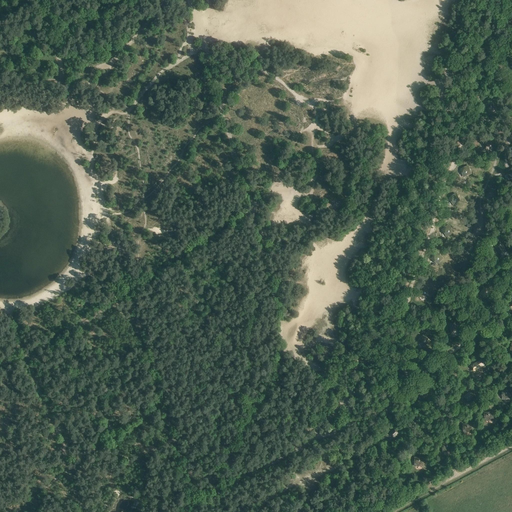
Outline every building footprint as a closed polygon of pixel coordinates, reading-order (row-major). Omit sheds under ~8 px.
[(496,110),(491,105),(486,109),(490,115),(496,110)] [(493,149),(491,142),(484,143),(485,150),(493,149)] [(468,166),(461,169),(464,177),(471,174),(468,166)] [(455,194),(449,198),(453,205),(460,200),(455,194)] [(442,230),(446,236),(453,232),(448,225),(442,230)] [(507,252),(501,243),(495,247),(501,256),(507,252)] [(436,252),(431,259),(437,264),(443,258),(436,252)] [(489,291),(483,287),(479,294),(485,297),(489,291)] [(419,288),(419,297),(427,297),(428,289),(419,288)] [(458,332),(455,321),(448,323),(451,334),(458,332)] [(429,341),(424,335),(418,340),(423,346),(429,341)] [(485,365),(482,359),(476,362),(479,368),(485,365)] [(511,399),(511,389),(502,390),(502,400),(511,399)] [(427,394),(422,390),(418,394),(422,399),(427,394)] [(473,397),(469,392),(463,396),(467,401),(473,397)] [(494,421),(493,411),(484,412),(484,421),(494,421)] [(472,432),(471,423),(462,423),(463,433),(472,432)] [(398,433),(394,428),(389,433),(393,438),(398,433)] [(451,452),(451,443),(442,443),(442,452),(451,452)] [(423,457),(414,457),(414,466),(423,466),(423,457)]
